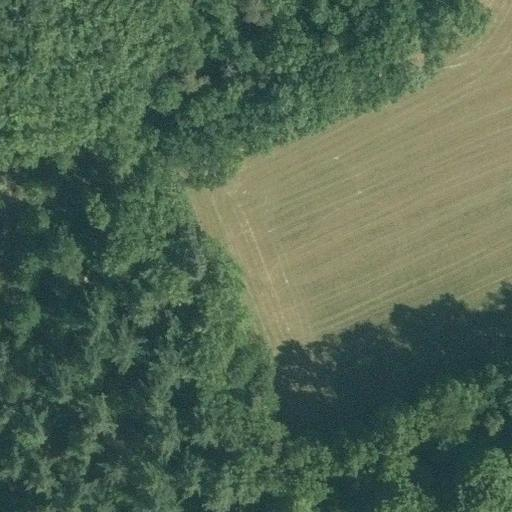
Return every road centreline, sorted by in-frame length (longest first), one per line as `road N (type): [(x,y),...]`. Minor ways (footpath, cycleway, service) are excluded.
road 1 (track): [(179,0),(133,145),(156,167),(214,401),(263,511)]
road 2 (track): [(133,145),(68,322),(0,432)]
road 3 (track): [(133,145),(201,79),(336,0)]
